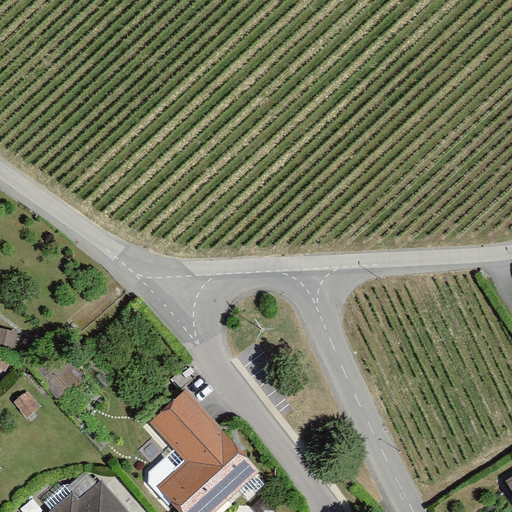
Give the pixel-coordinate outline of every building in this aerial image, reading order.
[(19,340),(0,334),(0,375),(8,378),(19,340)] [(34,375),(64,410),(87,390),(57,355),(34,375)] [(226,511),(270,472),(190,386),(155,418),(192,457),(162,484),(187,511),(226,511)] [(29,399),(14,409),(25,425),(40,415),(29,399)] [(122,511),(96,481),(60,511),(122,511)]
